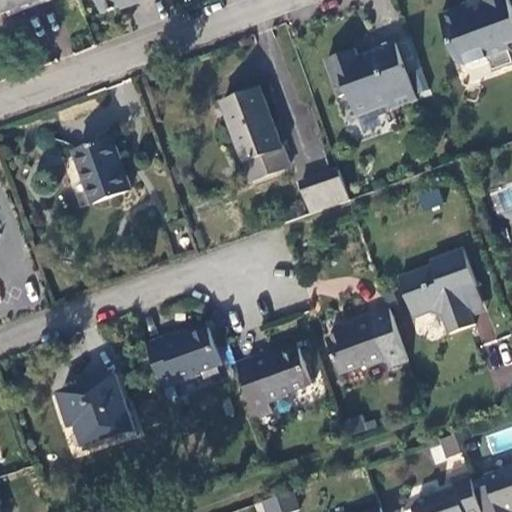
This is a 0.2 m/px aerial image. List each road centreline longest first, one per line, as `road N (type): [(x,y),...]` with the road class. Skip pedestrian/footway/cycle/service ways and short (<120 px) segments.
road 1 (residential): [(305,0),(0,107)]
road 2 (residential): [(0,341),(247,249),(260,287)]
